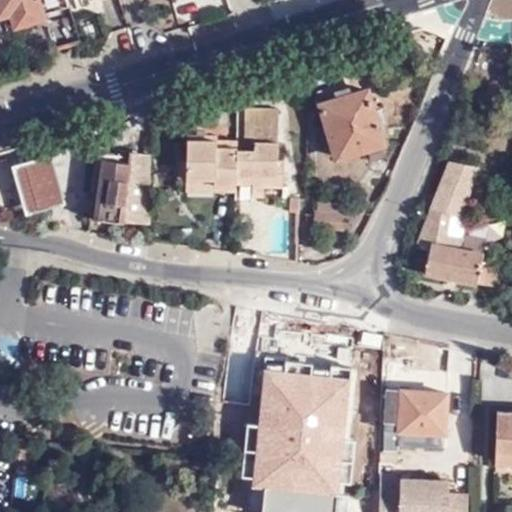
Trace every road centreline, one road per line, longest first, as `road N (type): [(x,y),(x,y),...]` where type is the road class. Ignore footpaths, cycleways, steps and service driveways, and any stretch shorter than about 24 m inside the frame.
road 1 (residential): [(0,238),(511,328)]
road 2 (primary): [(0,118),(410,0)]
